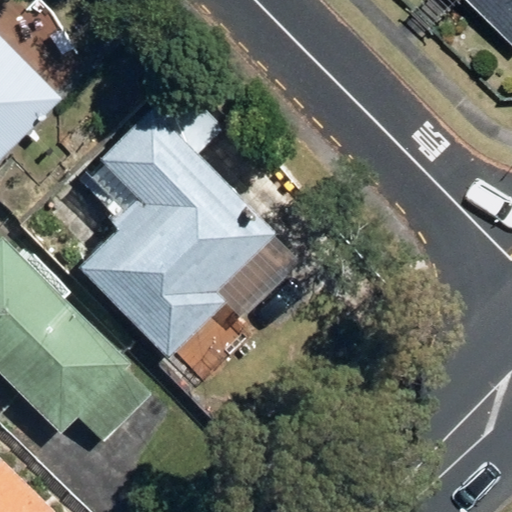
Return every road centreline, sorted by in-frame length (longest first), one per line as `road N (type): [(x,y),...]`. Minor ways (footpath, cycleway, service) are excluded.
road 1 (residential): [(254,0),(511,256)]
road 2 (secondary): [(388,511),(511,391)]
